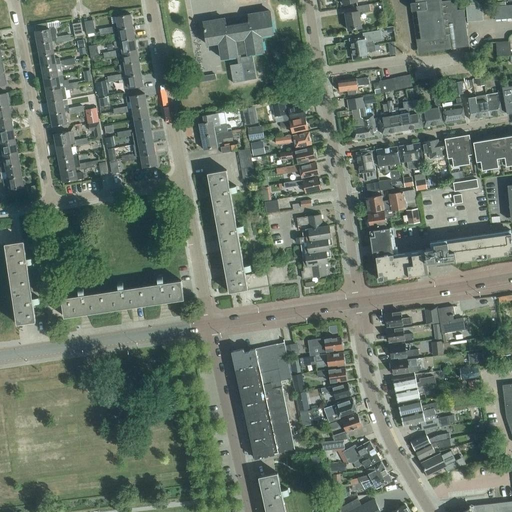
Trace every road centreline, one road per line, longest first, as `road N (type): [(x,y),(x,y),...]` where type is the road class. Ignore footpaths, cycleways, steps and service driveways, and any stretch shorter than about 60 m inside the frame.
road 1 (residential): [(435,511),(373,399),(357,301)]
road 2 (tertiary): [(0,356),(208,325)]
road 3 (residential): [(42,194),(8,0)]
road 4 (residential): [(250,511),(208,325)]
road 5 (residential): [(511,117),(334,150)]
road 6 (residential): [(179,174),(149,0)]
road 7 (tertiary): [(357,301),(511,278)]
road 8 (residential): [(208,325),(179,174)]
road 9 (residential): [(334,150),(357,301)]
road 10 (residential): [(307,0),(334,150)]
road 11 (tertiary): [(208,325),(357,301)]
road 12 (residential): [(42,194),(179,174)]
